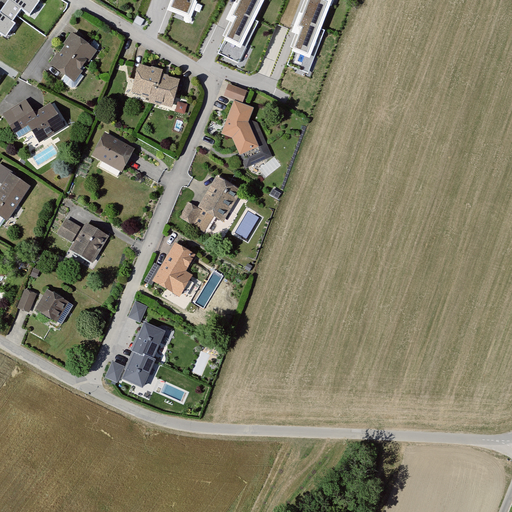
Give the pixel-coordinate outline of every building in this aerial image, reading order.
[(196,0),(172,0),(170,6),(191,15),(196,0)] [(267,0),(241,0),(217,51),(238,61),(267,0)] [(332,0),(308,0),(287,63),(307,71),(332,0)] [(0,35),(17,17),(0,1),(0,35)] [(96,48),(71,30),(48,61),(74,79),(96,48)] [(163,67),(136,60),(127,91),(172,104),(179,79),(161,74),(163,67)] [(229,83),(225,95),(245,101),(249,88),(229,83)] [(25,100),(1,113),(13,134),(28,125),(37,141),(66,125),(53,103),(33,114),(25,100)] [(254,107),(233,100),(222,133),(234,137),(240,151),(257,144),(249,125),(254,107)] [(135,147),(103,131),(91,155),(122,171),(135,147)] [(29,185),(8,171),(0,183),(0,216),(6,221),(29,185)] [(241,191),(218,178),(200,208),(223,222),(241,191)] [(109,235),(85,222),(69,251),(93,264),(109,235)] [(196,255),(174,243),(152,281),(180,297),(192,275),(186,272),(196,255)] [(30,311),(38,293),(25,288),(18,306),(30,311)] [(68,302),(49,290),(37,310),(56,321),(68,302)] [(137,300),(129,316),(141,321),(149,305),(137,300)] [(165,332),(145,322),(131,352),(133,353),(152,361),(165,332)] [(152,361),(133,353),(122,379),(143,389),(155,363),(152,361)]
